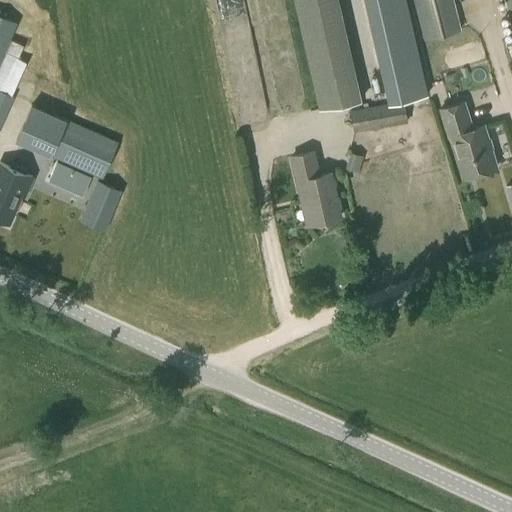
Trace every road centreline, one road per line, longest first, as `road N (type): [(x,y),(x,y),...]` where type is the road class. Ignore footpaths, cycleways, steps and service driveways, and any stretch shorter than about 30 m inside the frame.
road 1 (unclassified): [(511,510),(0,272)]
road 2 (track): [(511,252),(206,368)]
road 3 (unknown): [(206,368),(172,401),(0,463)]
